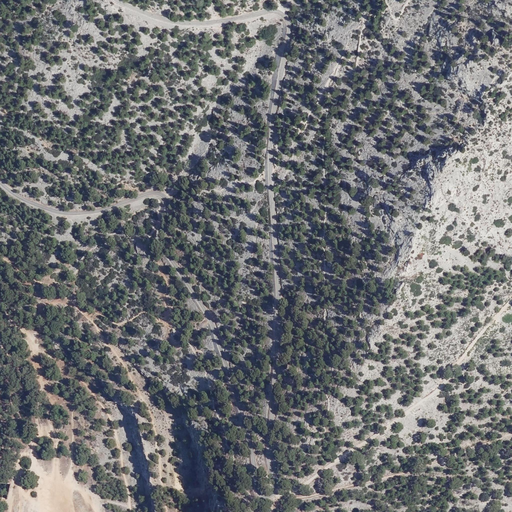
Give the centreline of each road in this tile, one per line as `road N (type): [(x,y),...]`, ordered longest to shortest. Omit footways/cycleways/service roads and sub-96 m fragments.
road 1 (unclassified): [(0,184),(71,214),(163,195),(159,242),(208,314),(257,490),(275,495),(270,147),(290,26),(273,11),(183,22),(119,0)]
road 2 (track): [(511,301),(434,394),(302,486),(276,493)]
road 3 (track): [(275,495),(293,499),(411,472),(511,430)]
